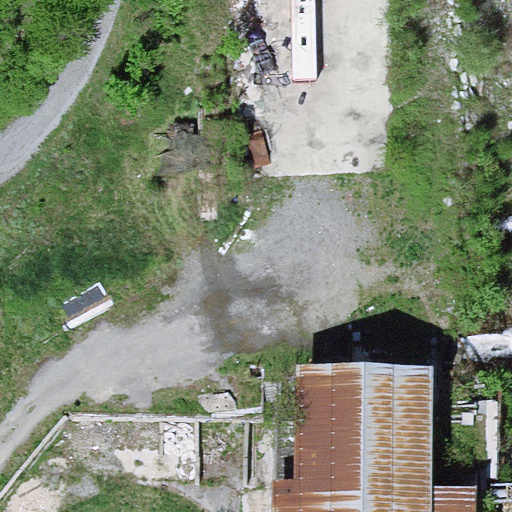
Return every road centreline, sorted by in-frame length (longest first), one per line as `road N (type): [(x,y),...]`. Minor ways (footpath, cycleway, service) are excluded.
road 1 (residential): [(0,433),(85,369),(324,227)]
road 2 (track): [(0,156),(84,69),(104,0)]
